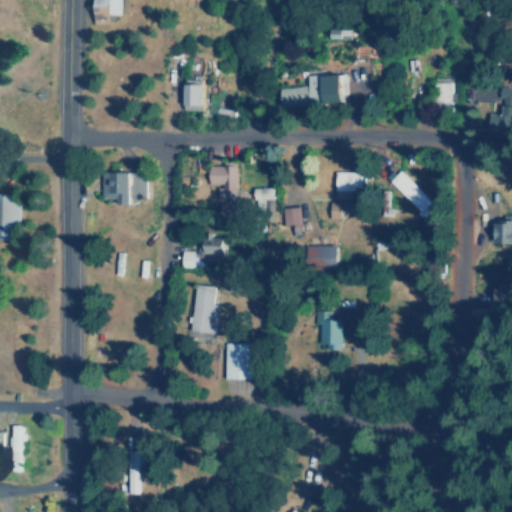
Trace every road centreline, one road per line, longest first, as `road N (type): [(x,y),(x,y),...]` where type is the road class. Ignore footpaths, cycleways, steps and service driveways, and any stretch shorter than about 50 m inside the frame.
road 1 (residential): [(73,489),(58,0)]
road 2 (residential): [(439,157),(409,139),(56,120)]
road 3 (residential): [(74,389),(318,401),(439,389)]
road 4 (residential): [(145,393),(152,125)]
road 5 (residential): [(439,389),(470,237),(439,157)]
road 6 (residential): [(73,489),(0,489),(74,389)]
